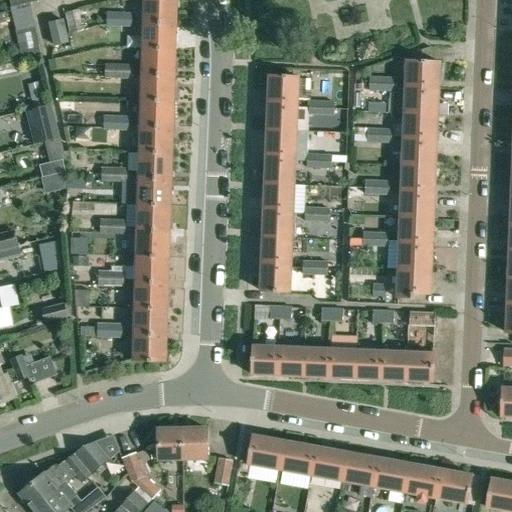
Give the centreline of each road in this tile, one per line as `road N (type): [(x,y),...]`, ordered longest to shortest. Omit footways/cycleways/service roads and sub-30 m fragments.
road 1 (residential): [(468,446),(486,0)]
road 2 (residential): [(204,398),(218,64),(213,0)]
road 3 (residential): [(468,446),(204,398)]
road 4 (residential): [(204,398),(130,400),(0,440)]
